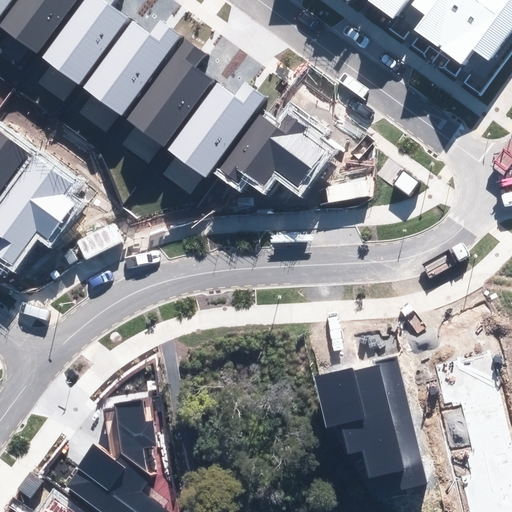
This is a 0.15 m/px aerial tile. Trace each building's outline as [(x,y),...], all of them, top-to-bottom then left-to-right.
[(17,0),(0,24),(0,26),(37,53),(74,0),(17,0)] [(0,0),(0,15),(11,0),(0,0)] [(88,0),(44,60),(81,87),(131,20),(114,8),(119,0),(88,0)] [(375,0),(398,16),(410,0),(375,0)] [(421,0),(418,4),(433,16),(422,30),(446,47),(480,0),(421,0)] [(495,61),(511,37),(511,0),(480,0),(446,47),(469,64),(479,50),(495,61)] [(134,23),(86,91),(123,118),(181,37),(161,22),(151,35),(134,23)] [(126,119),(163,147),(213,80),(196,67),(205,54),(185,39),(126,119)] [(216,83),(167,150),(204,177),(263,96),(242,82),(233,95),(216,83)] [(275,170),(298,187),(326,150),(304,134),(308,128),(287,113),(277,127),(260,114),(219,169),(238,184),(245,174),(262,186),(275,170)] [(0,191),(28,153),(0,132),(0,191)] [(65,196),(73,184),(35,158),(0,206),(0,255),(14,266),(37,234),(47,241),(74,203),(65,196)] [(421,183),(405,171),(396,184),(411,195),(421,183)] [(511,274),(410,215),(391,248),(511,317),(511,274)] [(486,310),(403,260),(380,299),(464,348),(486,310)] [(360,290),(315,266),(276,337),(321,362),(360,290)] [(405,345),(319,364),(333,428),(342,426),(348,454),(362,451),(372,501),(436,488),(405,345)] [(156,446),(153,421),(147,422),(144,399),(114,403),(122,454),(117,461),(95,445),(65,486),(100,511),(169,511),(142,491),(152,476),(148,473),(144,448),(156,446)] [(72,511),(59,502),(51,511),(72,511)]
